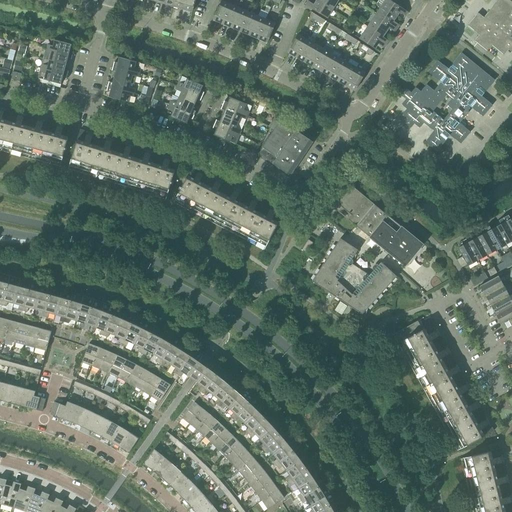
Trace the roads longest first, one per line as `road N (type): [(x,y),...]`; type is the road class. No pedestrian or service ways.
road 1 (tertiary): [(407,511),(324,383),(238,308),(123,247),(0,215)]
road 2 (tertiary): [(0,230),(148,271),(230,318),(314,394),(390,511)]
road 3 (residential): [(325,511),(256,418),(199,370),(124,325),(0,286)]
road 4 (residential): [(302,192),(287,195),(154,129),(80,108)]
road 5 (residential): [(181,511),(120,459),(42,423)]
road 6 (residential): [(109,511),(44,474),(0,460)]
